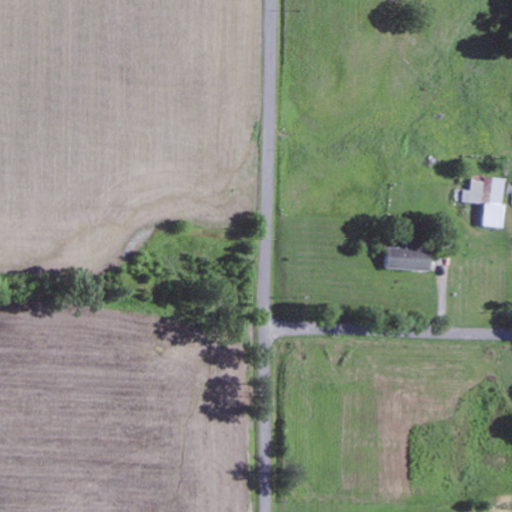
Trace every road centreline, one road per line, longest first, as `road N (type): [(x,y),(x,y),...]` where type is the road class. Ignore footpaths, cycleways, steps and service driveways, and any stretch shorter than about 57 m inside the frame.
road 1 (residential): [(264,511),(269,0)]
road 2 (residential): [(265,328),(511,336)]
